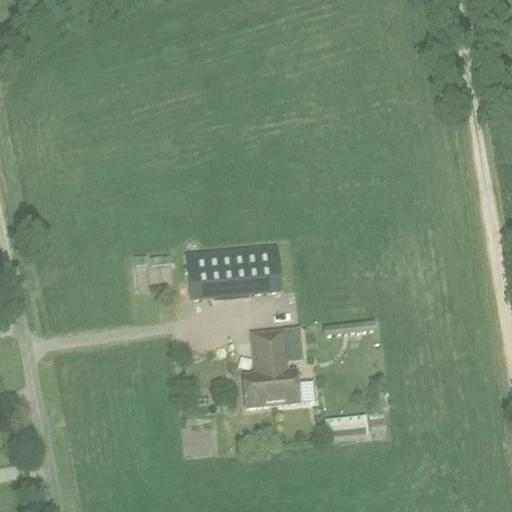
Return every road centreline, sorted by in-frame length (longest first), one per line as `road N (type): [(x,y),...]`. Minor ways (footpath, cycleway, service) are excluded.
road 1 (track): [(455,0),(511,349)]
road 2 (unclassified): [(57,511),(9,267)]
